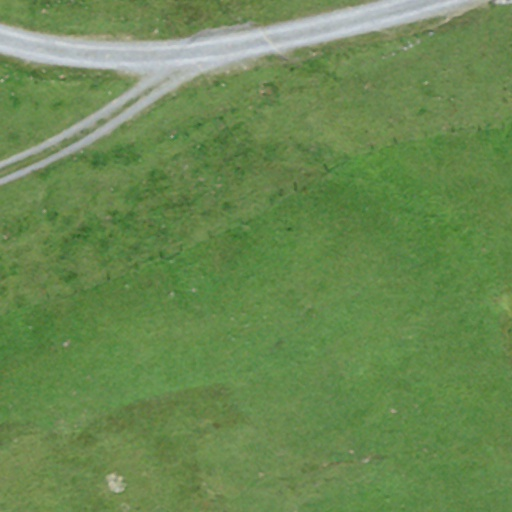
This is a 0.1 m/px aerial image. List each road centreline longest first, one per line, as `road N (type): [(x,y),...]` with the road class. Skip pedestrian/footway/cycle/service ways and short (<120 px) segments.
road 1 (unclassified): [(435,0),(190,57),(122,59),(0,38)]
road 2 (track): [(0,174),(109,123),(190,57)]
